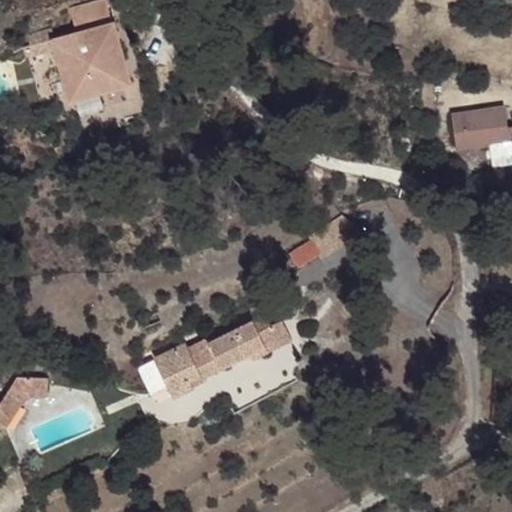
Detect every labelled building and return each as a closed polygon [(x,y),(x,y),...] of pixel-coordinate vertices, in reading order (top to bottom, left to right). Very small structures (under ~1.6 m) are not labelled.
[(94,5),(57,14),(64,39),(41,44),(56,106),(117,90),(101,30),(100,30),(94,5)] [(15,40),(20,60),(43,54),(41,44),(39,34),(15,40)] [(511,127),(508,128),(504,107),(452,116),(458,150),(491,144),(495,166),(511,162),(511,127)] [(336,202),(325,210),(345,226),(351,223),(336,202)] [(345,226),(325,210),(299,227),(309,246),(345,226)] [(309,246),(299,227),(280,238),(291,256),(309,246)] [(300,342),(289,322),(279,327),(267,332),(277,353),(300,342)] [(185,350),(159,363),(180,403),(202,394),(202,388),(277,353),(267,332),(279,327),(272,323),(218,346),(215,341),(189,357),(185,350)]
